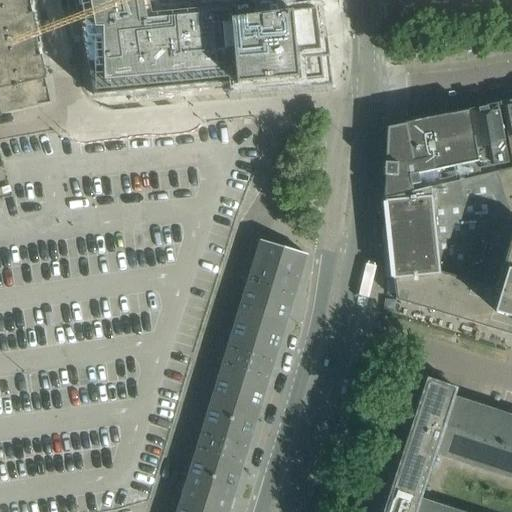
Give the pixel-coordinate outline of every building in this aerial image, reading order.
[(0,0),(0,114),(12,112),(50,104),(48,96),(38,51),(29,0),(0,0)] [(75,0),(76,3),(78,14),(79,17),(79,18),(81,29),(81,31),(81,33),(83,44),(84,46),(84,47),(86,59),(87,62),(88,71),(89,73),(89,77),(91,88),(93,97),(105,96),(116,95),(120,94),(131,93),(135,93),(146,92),(150,91),(161,90),(164,90),(176,89),(179,89),(191,88),(194,87),(206,86),(209,86),(221,85),(225,84),(231,84),(235,83),(236,86),(236,87),(240,87),(250,86),(254,86),(265,85),(268,84),(279,83),(282,83),(283,83),(293,82),(297,82),(308,81),(322,79),(312,0),(75,0)] [(511,101),(501,104),(511,161),(511,101)] [(497,105),(469,111),(475,147),(477,163),(478,169),(492,165),(507,162),(504,146),(501,125),(497,106),(497,105)] [(477,163),(475,147),(469,111),(451,115),(450,114),(407,123),(404,124),(404,125),(386,129),(383,199),(385,199),(412,192),(409,177),(477,163)] [(511,170),(511,169),(497,173),(412,192),(385,199),(383,199),(383,200),(385,200),(385,202),(384,202),(391,270),(391,277),(392,280),(393,281),(395,299),(395,301),(402,303),(414,306),(417,307),(428,311),(431,311),(442,315),(511,336),(511,170)] [(267,383),(306,255),(260,241),(222,364),(221,369),(220,372),(222,373),(221,376),(263,389),(264,386),(266,387),(267,383)] [(241,467),(266,387),(264,386),(263,389),(221,376),(222,373),(220,372),(196,452),(194,457),(196,458),(196,459),(238,472),(238,470),(240,470),(241,467)] [(416,511),(420,503),(420,501),(433,462),(435,455),(441,438),(447,420),(454,399),(453,398),(456,389),(426,379),(407,435),(402,452),(390,489),(382,511),(416,511)] [(416,511),(511,511),(511,417),(457,400),(454,399),(447,420),(441,438),(435,455),(450,460),(511,480),(511,511),(455,511),(420,501),(420,503),(416,511)] [(227,511),(231,499),(240,470),(238,470),(238,472),(196,459),(196,458),(194,457),(186,484),(177,511),(227,511)]
